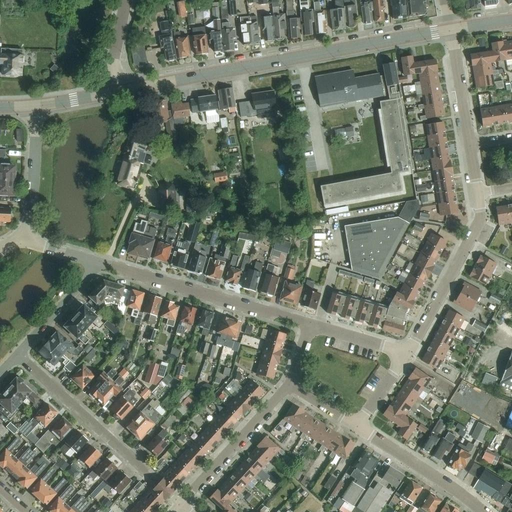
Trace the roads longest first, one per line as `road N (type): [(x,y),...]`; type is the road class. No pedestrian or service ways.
road 1 (tertiary): [(451,27),(109,92)]
road 2 (residential): [(180,501),(18,355)]
road 3 (residential): [(305,323),(99,263)]
road 4 (residential): [(405,354),(479,222),(478,192)]
road 5 (residential): [(180,501),(290,385)]
road 6 (residential): [(483,511),(357,428)]
road 7 (residential): [(18,240),(32,213),(35,104)]
road 8 (residential): [(18,355),(99,263)]
